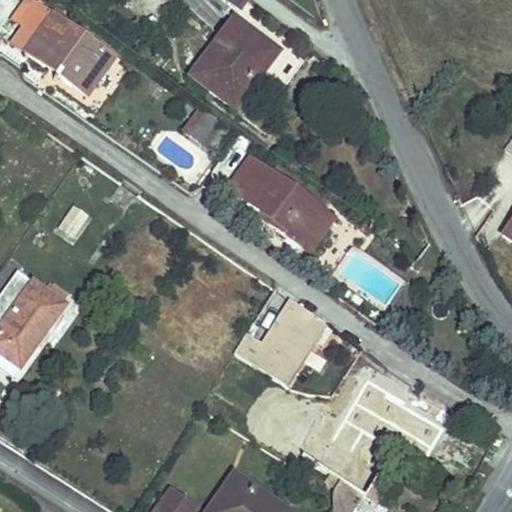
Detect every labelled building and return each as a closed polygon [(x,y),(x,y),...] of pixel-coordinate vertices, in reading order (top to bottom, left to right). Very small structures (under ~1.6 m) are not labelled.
[(29,1),(14,18),(28,30),(16,45),(88,98),(114,64),(29,1)] [(235,22),(192,80),(238,114),(282,55),(235,22)] [(213,155),(225,139),(210,129),(215,123),(197,110),(181,132),(213,155)] [(249,162),(228,189),(268,218),(263,224),(299,249),(324,215),(249,162)] [(70,242),(88,219),(71,206),(53,229),(70,242)] [(0,328),(10,336),(0,351),(0,379),(18,392),(68,317),(21,286),(0,318),(0,328)] [(234,353),(247,362),(283,385),(324,323),(288,300),(260,343),(246,334),(234,353)] [(370,380),(333,441),(352,452),(363,434),(422,469),(448,427),(370,380)] [(286,511),(233,477),(209,511),(286,511)] [(193,511),(168,493),(154,511),(193,511)]
